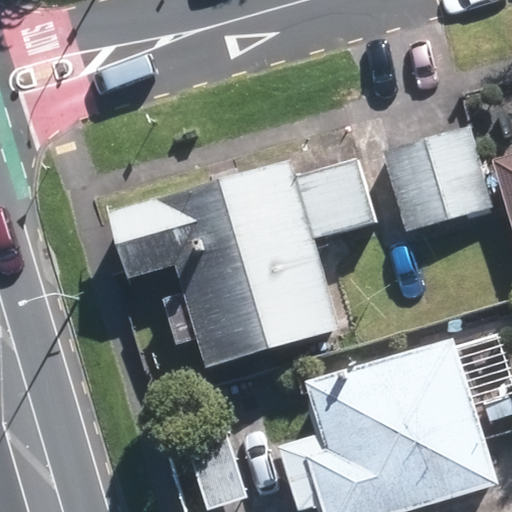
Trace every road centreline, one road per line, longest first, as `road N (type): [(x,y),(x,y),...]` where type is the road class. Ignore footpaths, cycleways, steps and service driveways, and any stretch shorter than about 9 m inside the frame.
road 1 (residential): [(171,38),(97,88),(0,119)]
road 2 (residential): [(0,56),(84,36),(171,38)]
road 3 (primary): [(0,363),(43,511)]
road 4 (residential): [(171,38),(308,0)]
